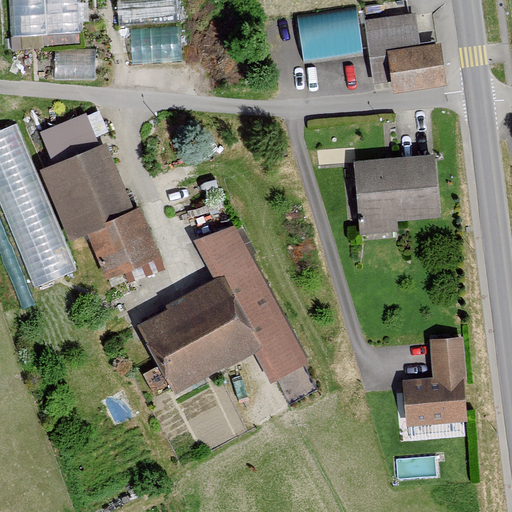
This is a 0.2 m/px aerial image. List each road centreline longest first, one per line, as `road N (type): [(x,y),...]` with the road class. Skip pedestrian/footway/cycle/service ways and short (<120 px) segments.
road 1 (residential): [(475,90),(254,107),(0,88)]
road 2 (tertiary): [(511,365),(475,90)]
